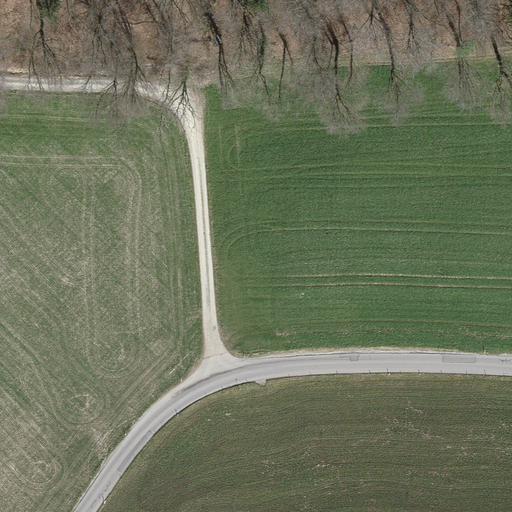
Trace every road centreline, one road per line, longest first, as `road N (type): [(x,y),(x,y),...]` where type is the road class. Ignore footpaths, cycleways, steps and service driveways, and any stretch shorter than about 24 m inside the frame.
road 1 (unclassified): [(511,376),(298,370),(217,378),(154,416),(87,511)]
road 2 (track): [(217,378),(195,163),(180,112),(160,94),(0,85)]
